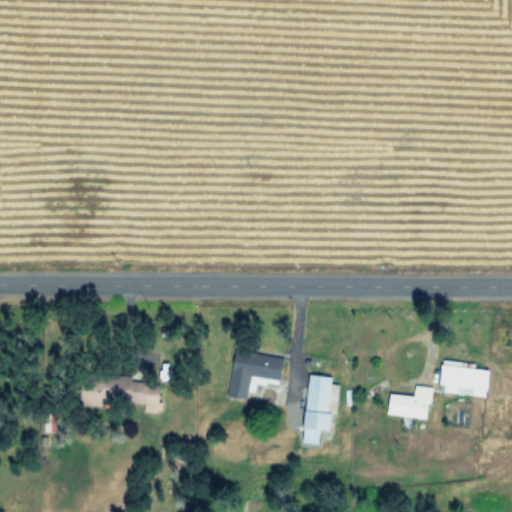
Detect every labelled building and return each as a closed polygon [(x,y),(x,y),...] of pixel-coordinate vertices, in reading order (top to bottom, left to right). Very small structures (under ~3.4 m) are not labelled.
[(228,394),(247,396),(248,389),(255,390),(256,381),(280,384),(283,356),(235,349),(228,394)] [(487,395),(490,366),(442,361),(439,382),(444,383),(443,390),(487,395)] [(303,441),(318,442),(320,428),(332,429),(333,409),(337,409),(339,382),(332,382),(333,374),(308,372),(303,441)] [(105,398),(136,398),(136,403),(150,404),(150,409),(161,409),(162,381),(133,380),(133,376),(106,375),(105,398)] [(389,392),(387,413),(429,416),(431,385),(415,384),(414,394),(389,392)]
